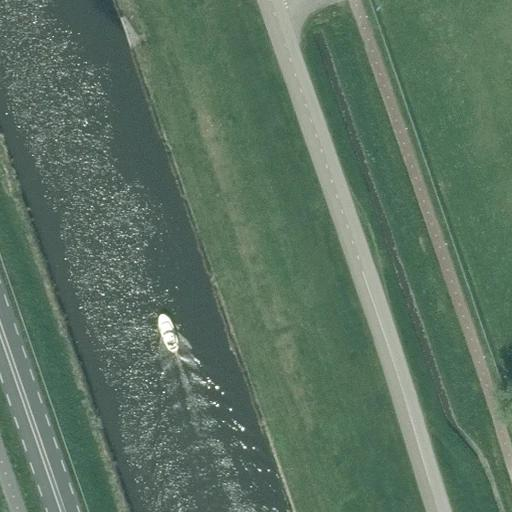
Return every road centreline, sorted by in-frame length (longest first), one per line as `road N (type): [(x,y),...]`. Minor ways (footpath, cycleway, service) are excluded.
road 1 (unclassified): [(440,511),(271,0)]
road 2 (primary): [(61,511),(0,331)]
